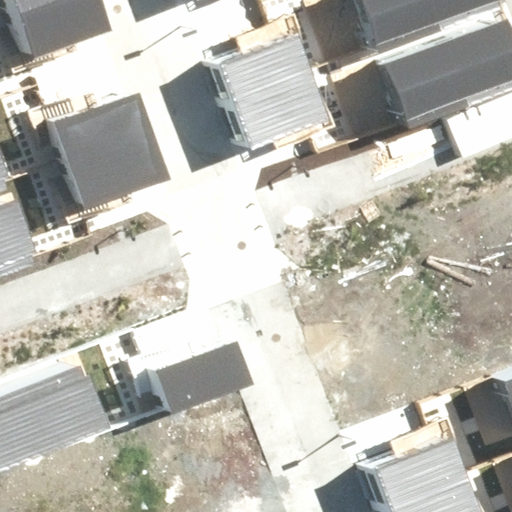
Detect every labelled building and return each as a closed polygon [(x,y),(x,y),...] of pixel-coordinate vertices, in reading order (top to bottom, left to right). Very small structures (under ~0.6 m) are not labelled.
[(77,0),(3,0),(24,54),(88,29),(77,0)] [(348,0),(367,51),(492,5),(490,0),(348,0)] [(373,69),(393,124),(511,79),(511,59),(498,23),(373,69)] [(299,44),(234,68),(262,144),(327,119),(299,44)] [(120,105),(55,130),(83,205),(148,181),(120,105)] [(0,203),(0,265),(33,253),(13,199),(0,203)] [(213,346),(143,375),(163,423),(233,394),(213,346)] [(327,434),(409,405),(389,349),(307,378),(327,434)] [(0,402),(0,464),(94,430),(74,375),(0,402)] [(378,472),(392,511),(395,511),(473,483),(458,443),(378,472)] [(395,511),(484,511),(473,483),(395,511)]
